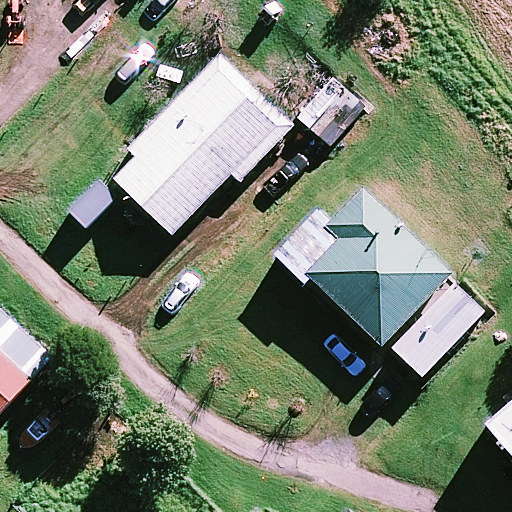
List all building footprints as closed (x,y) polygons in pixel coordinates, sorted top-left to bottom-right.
[(296,134),(223,62),(109,177),(175,243),(236,181),(243,187),(296,134)] [(366,111),(335,85),(301,125),(332,151),(366,111)] [(362,187),(340,168),(316,195),(338,214),(362,187)] [(311,295),(315,290),(389,359),(394,354),(425,383),(489,315),(366,200),(336,232),(321,218),(278,264),(311,295)] [(0,424),(56,363),(0,312),(0,424)] [(511,412),(488,435),(511,460),(511,412)]
